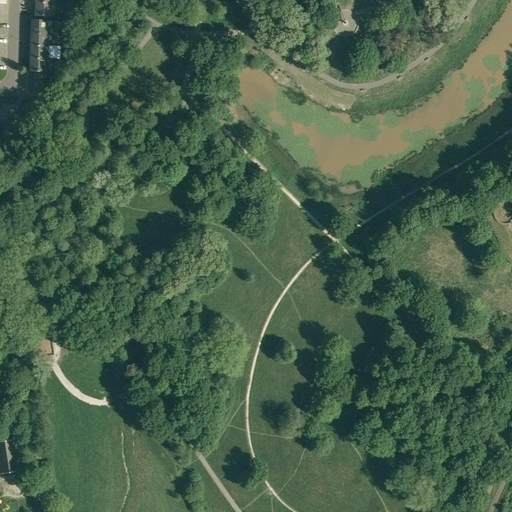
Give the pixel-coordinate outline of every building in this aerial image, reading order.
[(52,15),(53,2),(35,1),(35,14),(52,15)] [(48,32),(48,20),(31,19),(31,32),(48,32)] [(48,45),(48,32),(31,32),(30,44),(48,45)] [(30,57),(47,57),(48,45),(30,44),(30,57)] [(47,70),(47,57),(30,57),(30,70),(34,70),(46,70),(47,70)] [(0,472),(21,469),(17,439),(0,441),(0,472)] [(52,471),(51,461),(35,463),(36,473),(52,471)] [(55,486),(52,486),(52,482),(37,484),(40,502),(46,501),(46,498),(56,497),(55,486)]
